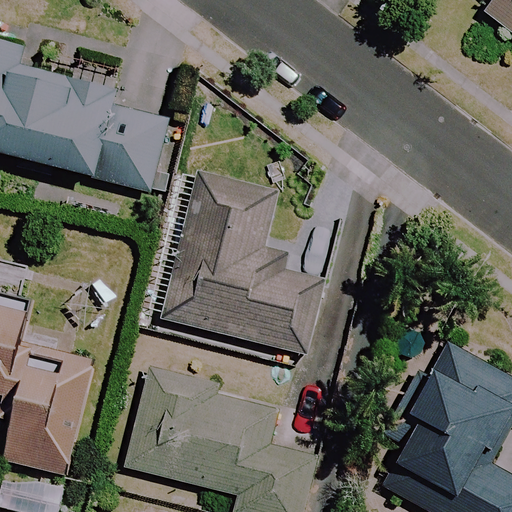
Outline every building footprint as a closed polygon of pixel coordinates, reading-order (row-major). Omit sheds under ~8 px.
[(511,0),(501,0),(486,20),(511,39),(511,0)] [(112,108),(122,72),(90,64),(85,83),(24,67),(29,48),(0,40),(0,156),(153,197),(172,124),(112,108)] [(328,285),(290,276),(297,248),(270,241),(282,194),(201,174),(164,322),(310,359),(328,285)] [(0,313),(0,394),(4,396),(0,410),(0,418),(16,422),(5,463),(72,481),(101,373),(26,353),(34,322),(0,313)] [(511,428),(511,377),(459,348),(439,384),(423,375),(379,453),(411,470),(397,495),(427,511),(511,511),(511,477),(491,466),(511,428)] [(155,377),(128,467),(213,493),(210,504),(225,509),(224,511),(226,511),(307,511),(322,464),(271,449),(281,415),(155,377)]
